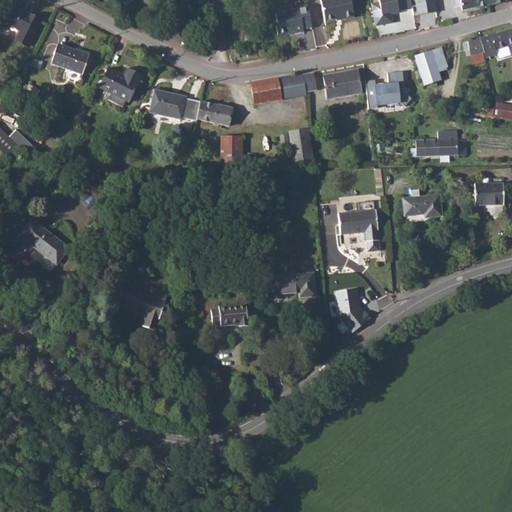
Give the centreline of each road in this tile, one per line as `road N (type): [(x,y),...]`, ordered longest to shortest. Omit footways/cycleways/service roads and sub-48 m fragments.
road 1 (tertiary): [(0,317),(92,405),(158,438),(193,445),(251,430),(421,301),(511,264)]
road 2 (unclassified): [(226,72),(416,41),(511,13)]
road 3 (unclassified): [(69,0),(226,72)]
